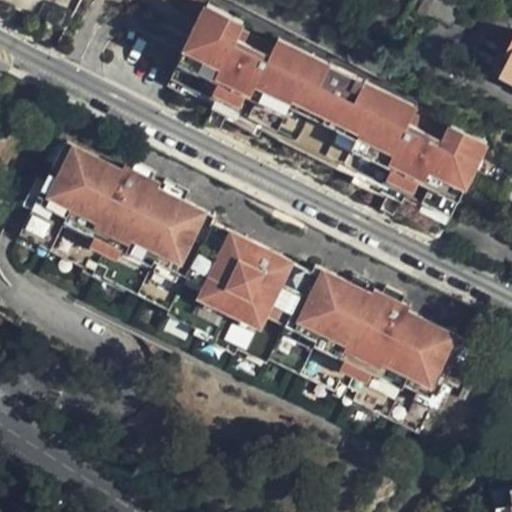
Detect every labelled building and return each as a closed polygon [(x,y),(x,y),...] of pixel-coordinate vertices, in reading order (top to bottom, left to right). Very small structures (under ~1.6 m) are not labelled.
[(217,112),(235,122),(241,111),(282,132),(356,170),(400,192),(396,201),(410,208),(414,199),(458,221),(494,146),(447,122),(444,129),(428,122),(431,115),(269,32),(265,39),(247,31),(251,23),(212,3),(202,26),(194,44),(189,55),(177,79),(222,103),(217,112)] [(511,38),(504,52),(509,55),(500,73),(511,79),(511,38)] [(241,111),(235,122),(301,154),(395,202),(396,201),(400,192),(356,170),(282,132),(241,111)] [(60,166),(69,147),(61,143),(51,162),(60,166)] [(379,296),(368,291),(354,284),(315,266),(280,248),(273,253),(265,249),(264,241),(225,223),(187,204),(169,195),(162,192),(165,188),(158,185),(138,175),(132,172),(129,176),(69,147),(60,166),(55,179),(52,183),(38,211),(24,239),(82,267),(81,271),(108,284),(111,279),(125,286),(173,310),(171,315),(200,329),(197,335),(240,356),(244,350),(269,362),(272,358),(337,390),(335,395),(357,406),(360,401),(423,431),(435,408),(448,381),(454,368),(468,340),(412,313),(413,309),(406,306),(388,297),(381,293),(379,296)] [(138,175),(158,185),(162,179),(142,168),(138,175)] [(38,211),(52,183),(43,178),(28,206),(38,211)] [(169,195),(187,204),(189,197),(173,190),(169,195)] [(354,284),(368,291),(371,285),(358,279),(354,284)] [(388,297),(406,306),(410,297),(393,289),(388,297)] [(468,340),(454,368),(464,373),(478,345),(468,340)] [(448,381),(435,408),(445,412),(459,386),(448,381)] [(511,511),(511,489),(499,491),(501,507),(483,509),(482,511),(511,511)]
